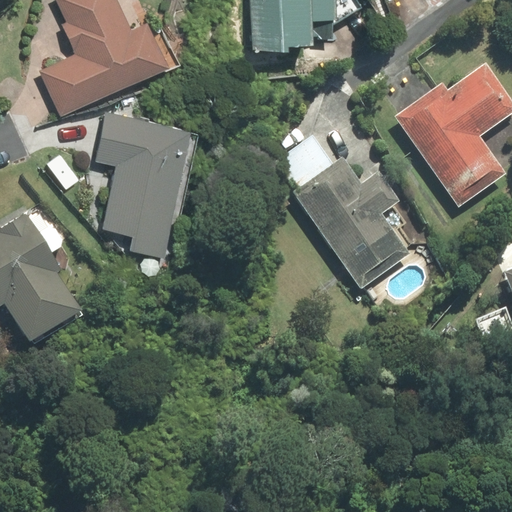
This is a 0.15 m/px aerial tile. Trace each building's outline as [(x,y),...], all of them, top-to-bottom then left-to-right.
[(39,69),(58,112),(160,66),(141,23),(126,29),(112,0),(45,0),(71,55),(39,69)] [(242,0),(243,48),(272,48),(272,43),(297,42),(296,19),(325,18),(324,0),(242,0)] [(500,176),(473,138),(511,112),(477,64),(439,91),(435,84),(387,118),(452,210),(500,176)] [(151,251),(178,125),(100,109),(89,159),(109,163),(95,226),(120,231),(118,244),(151,251)] [(290,191),(286,193),(355,291),(404,256),(375,215),(392,203),(370,172),(353,184),(335,159),(326,165),(306,137),(270,163),(290,191)] [(74,307),(19,215),(0,226),(0,309),(18,340),(74,307)] [(511,265),(491,274),(511,319),(511,265)]
